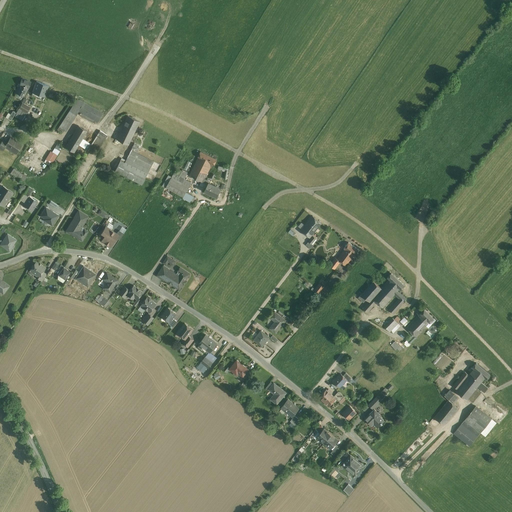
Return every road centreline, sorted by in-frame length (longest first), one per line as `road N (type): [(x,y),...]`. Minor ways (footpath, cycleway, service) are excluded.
road 1 (unclassified): [(430,511),(274,369),(125,268),(57,250),(0,265)]
road 2 (secondary): [(61,511),(0,394)]
